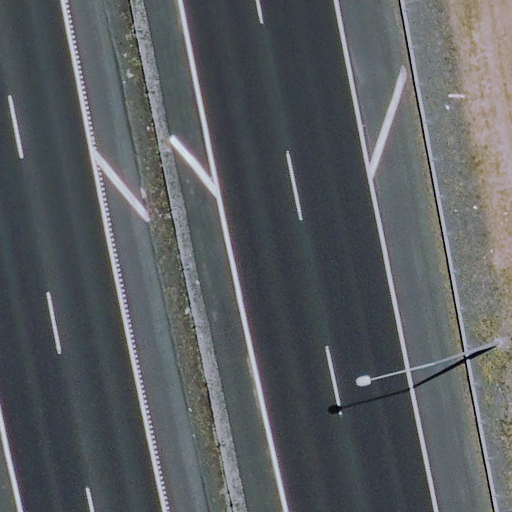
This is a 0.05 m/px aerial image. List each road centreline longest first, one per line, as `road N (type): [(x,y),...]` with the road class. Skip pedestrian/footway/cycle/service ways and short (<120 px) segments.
road 1 (motorway): [(275,0),(327,321),(373,511)]
road 2 (motorway): [(89,511),(0,77)]
